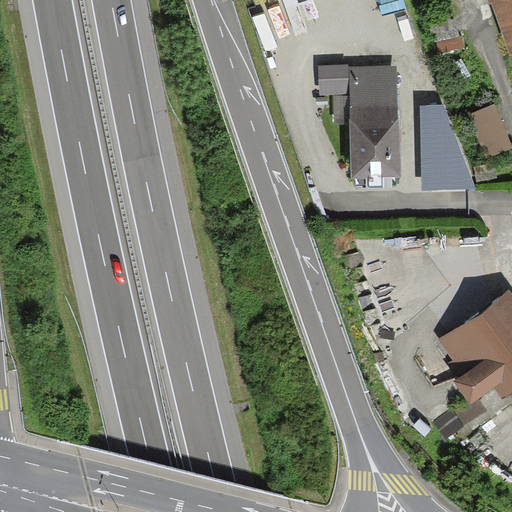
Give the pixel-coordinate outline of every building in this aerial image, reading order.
[(282,0),(286,11),(318,0),(282,0)] [(511,0),(493,0),(511,58),(511,0)] [(321,89),(352,89),(353,168),(399,167),(397,64),(321,66),(321,89)] [(495,108),(471,117),(487,157),(511,148),(495,108)] [(511,293),(508,288),(442,337),(467,370),(458,376),(471,395),(494,378),(503,389),(510,384),(511,386),(511,293)]
